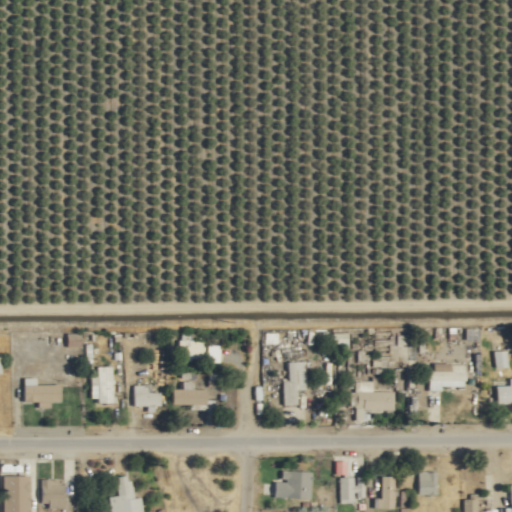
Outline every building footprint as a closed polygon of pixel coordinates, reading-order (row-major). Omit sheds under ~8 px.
[(330,349),(346,348),(345,332),(329,332),(330,349)] [(217,345),(204,344),(204,362),(217,362),(217,345)] [(504,350),(491,351),(492,368),(506,367),(504,350)] [(303,361),(285,361),(285,380),(280,380),(281,404),(294,404),(294,389),(304,389),(303,361)] [(426,370),(426,390),(438,390),(438,386),(462,386),(463,363),(431,363),(431,370),(426,370)] [(109,365),(93,365),(94,375),(87,376),(88,401),(110,401),(109,365)] [(34,384),(33,377),(20,377),(21,401),(37,401),(37,407),(48,406),(48,401),(58,401),(58,383),(34,384)] [(511,377),(507,377),(507,385),(494,385),(494,404),(511,403),(511,377)] [(204,389),(190,389),(190,381),(179,380),(179,388),(170,388),(170,404),(204,404),(204,389)] [(370,381),(352,380),(352,391),(347,391),(347,408),(391,409),(391,391),(370,390),(370,381)] [(131,385),(131,406),(148,406),(158,406),(158,392),(149,392),(149,384),(131,385)] [(309,471),(279,470),(279,480),(272,480),(272,497),(309,498),(309,471)] [(416,495),(435,495),(435,471),(415,471),(416,495)] [(0,484),(0,511),(27,511),(27,475),(0,474),(0,484)] [(138,511),(140,511),(138,496),(130,498),(127,474),(113,476),(115,495),(106,496),(107,511),(138,511)] [(393,476),(379,475),(378,498),(374,498),(374,508),(392,508),(393,476)] [(362,476),(352,476),(352,477),(337,476),(337,503),(352,503),(352,497),(362,498),(362,476)] [(62,480),(38,480),(37,506),(62,507),(62,480)] [(511,511),(511,483),(508,484),(507,507),(503,507),(502,511),(511,511)] [(483,511),(484,510),(475,510),(475,495),(460,495),(460,511),(483,511)]
